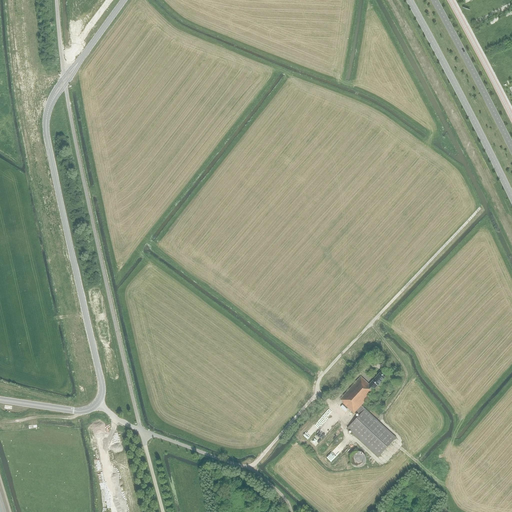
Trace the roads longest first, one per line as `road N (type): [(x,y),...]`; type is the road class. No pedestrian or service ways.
road 1 (tertiary): [(48,107),(45,130),(102,385),(97,403)]
road 2 (track): [(371,323),(406,373),(379,419),(399,438),(378,461),(345,433),(342,412)]
road 3 (primary): [(409,0),(511,198)]
road 4 (track): [(338,356),(480,207)]
road 5 (primary): [(511,148),(434,0)]
road 6 (unclassified): [(511,117),(449,0)]
